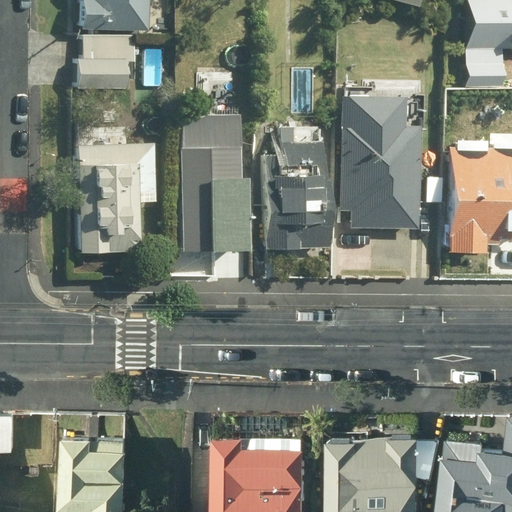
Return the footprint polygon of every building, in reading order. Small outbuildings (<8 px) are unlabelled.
[(134,0),(67,0),(66,29),(133,31),(134,0)] [(511,47),(511,0),(453,0),(455,66),(448,66),(448,86),(451,86),(451,103),(460,103),(460,108),(488,108),(488,85),(491,85),(491,48),(511,47)] [(125,35),(72,33),(71,56),(66,57),(65,86),(113,87),(114,61),(124,61),(125,35)] [(225,114),(165,113),(166,252),(226,251),(225,114)] [(389,125),(327,124),(326,210),(338,211),(337,228),(405,228),(406,137),(388,136),(389,125)] [(248,182),(250,249),(316,249),(315,127),(270,127),(270,154),(252,154),(253,182),(248,182)] [(436,147),(434,252),(471,252),(471,244),(483,245),(483,278),(511,278),(511,240),(511,241),(511,238),(511,128),(481,128),(480,148),(473,147),(474,129),(447,128),(447,140),(442,140),(442,147),(436,147)] [(64,253),(83,252),(123,250),(125,250),(124,211),(123,202),(144,201),(141,143),(62,143),(63,164),(64,252),(64,253)] [(15,409),(0,409),(0,443),(17,442),(15,409)] [(133,433),(71,430),(69,509),(134,511),(136,440),(133,440),(133,433)] [(428,431),(338,431),(338,475),(325,475),(325,494),(338,494),(338,511),(426,511),(427,511),(430,511),(428,431)] [(309,432),(221,433),(222,511),(314,511),(313,442),(309,442),(309,432)] [(494,436),(453,433),(447,511),(511,511),(511,444),(493,443),(494,436)]
